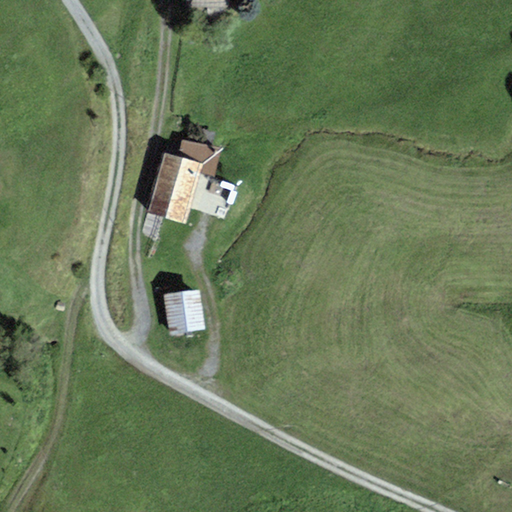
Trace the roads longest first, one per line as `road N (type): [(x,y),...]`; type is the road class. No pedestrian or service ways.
road 1 (track): [(67,0),(114,77),(119,152),(97,264),(98,307),(109,333),(197,394),(427,511)]
road 2 (track): [(133,353),(140,321),(134,206),(162,90),(166,0)]
road 3 (track): [(9,511),(53,436),(73,303),(97,264)]
